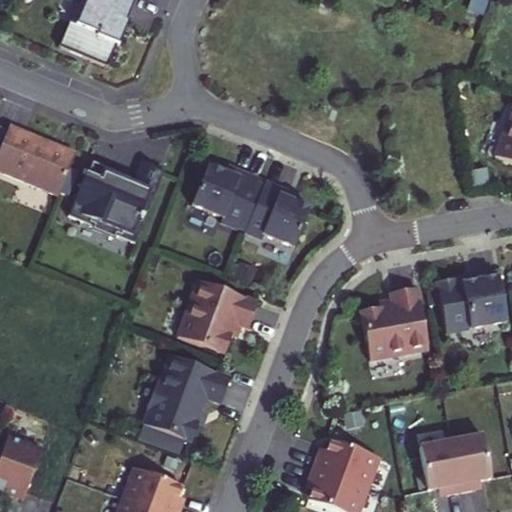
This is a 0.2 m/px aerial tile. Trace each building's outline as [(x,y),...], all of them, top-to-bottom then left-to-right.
[(98,0),(87,29),(83,27),(73,52),(122,72),(131,49),(140,25),(150,3),(143,0),(98,0)] [(140,25),(131,49),(133,50),(143,26),(140,25)] [(0,180),(4,171),(20,133),(4,126),(0,134),(0,180)] [(89,156),(22,128),(20,133),(4,171),(72,198),(89,156)] [(511,139),(502,163),(511,166),(511,139)] [(135,175),(105,163),(82,218),(109,230),(112,224),(131,232),(129,238),(150,247),(179,175),(157,166),(148,187),(133,181),(135,175)] [(235,223),(252,230),(274,179),(253,171),(250,177),(240,173),(223,166),(206,205),(237,218),(235,223)] [(240,173),(250,177),(253,171),(243,166),(240,173)] [(302,192),(281,183),(259,233),(276,241),(278,236),(309,249),(325,210),(309,203),(299,198),(302,192)] [(299,198),(309,203),(312,196),(302,192),(299,198)] [(457,332),(511,321),(511,288),(509,271),(477,276),(478,281),(468,283),(466,278),(448,282),(457,332)] [(273,298),(214,276),(203,304),(193,332),(240,350),(247,331),(249,332),(254,320),(256,321),(263,323),(273,298)] [(382,358),(441,347),(430,285),(403,290),(404,298),(404,300),(392,302),(392,305),(373,309),(382,358)] [(233,398),(243,372),(183,351),(172,380),(171,380),(163,403),(164,404),(158,420),(199,435),(205,437),(213,416),(216,407),(221,393),(233,398)] [(221,408),(216,407),(213,416),(218,418),(221,408)] [(199,435),(158,420),(153,434),(193,449),(199,435)] [(458,445),(467,496),(482,494),(481,486),(498,483),(489,439),(458,445)] [(0,495),(20,503),(23,495),(33,499),(51,453),(16,440),(11,453),(0,448),(0,495)] [(326,459),(321,473),(376,493),(387,463),(338,445),(332,461),(326,459)] [(426,451),(434,495),(451,491),(452,499),(467,496),(458,445),(426,451)] [(141,473),(130,503),(153,511),(188,511),(190,509),(184,507),(190,491),(141,473)] [(321,489),(315,505),(333,511),(369,511),(376,493),(321,473),(316,487),(321,489)] [(23,495),(20,503),(30,507),(33,499),(23,495)] [(153,511),(130,503),(126,511),(153,511)]
